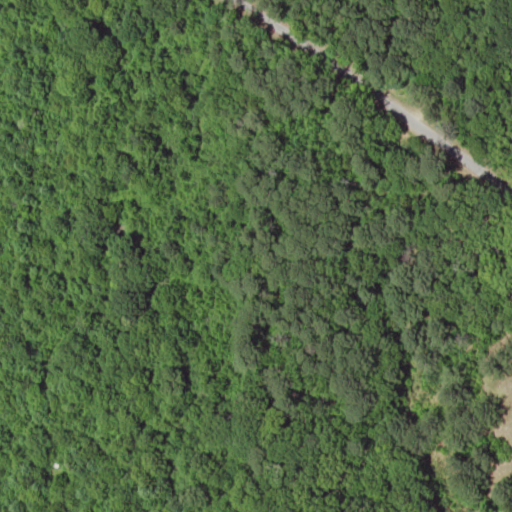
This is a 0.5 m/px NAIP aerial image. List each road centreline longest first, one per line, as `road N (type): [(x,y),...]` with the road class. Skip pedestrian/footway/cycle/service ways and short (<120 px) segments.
road 1 (residential): [(511,198),(234,0)]
road 2 (residential): [(511,290),(395,272),(382,100)]
